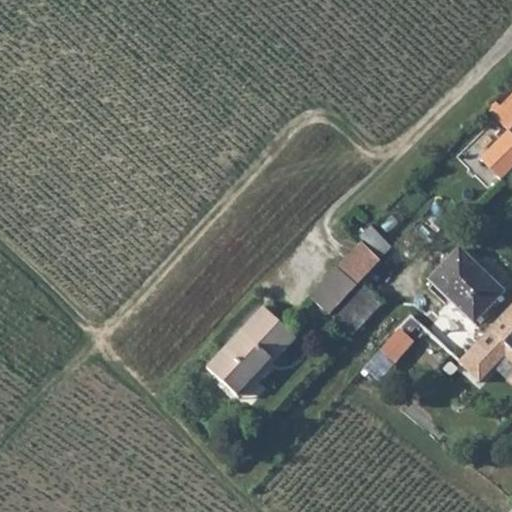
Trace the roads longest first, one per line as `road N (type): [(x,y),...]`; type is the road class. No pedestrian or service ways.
road 1 (track): [(193,0),(378,166),(511,34)]
road 2 (track): [(0,444),(95,344),(0,257)]
